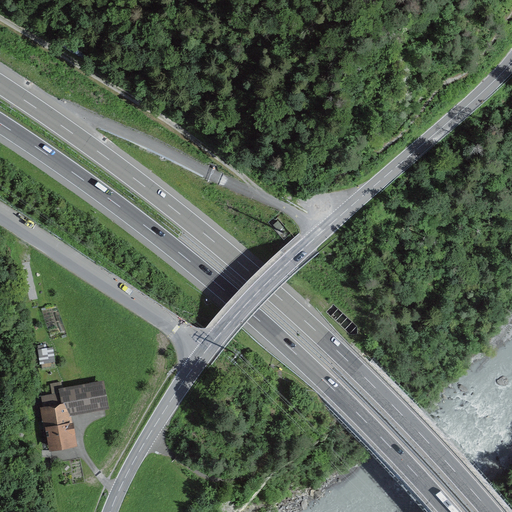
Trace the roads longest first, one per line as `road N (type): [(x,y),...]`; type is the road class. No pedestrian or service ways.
road 1 (motorway): [(490,511),(278,296),(135,179),(0,84)]
road 2 (secondary): [(109,511),(164,409),(233,317),(511,61)]
road 3 (motorway): [(0,123),(258,319),(449,511)]
road 4 (track): [(148,436),(196,471),(242,478),(262,461),(278,377)]
